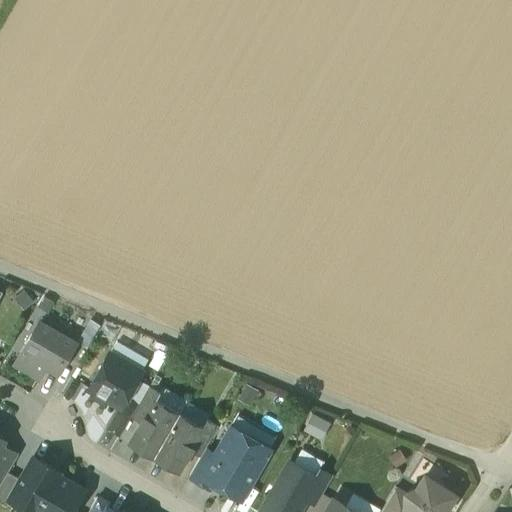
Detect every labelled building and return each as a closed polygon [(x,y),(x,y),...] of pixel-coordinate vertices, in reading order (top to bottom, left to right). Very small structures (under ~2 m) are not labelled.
[(75,342),(39,321),(23,349),(47,363),(59,370),(75,342)] [(47,363),(23,349),(14,364),(39,378),(47,363)] [(141,371),(109,353),(89,388),(119,405),(121,406),(126,396),(141,371)] [(138,403),(131,416),(141,422),(154,400),(155,400),(160,391),(149,385),(138,403)] [(126,396),(121,406),(119,405),(106,426),(120,434),(131,416),(138,403),(126,396)] [(155,400),(154,400),(141,422),(132,437),(145,444),(147,451),(154,455),(178,414),(155,400)] [(202,427),(178,414),(154,455),(162,460),(168,458),(181,465),(190,450),(203,428),(202,427)] [(207,419),(202,427),(203,428),(190,450),(200,456),(206,446),(218,425),(207,419)] [(267,452),(248,441),(250,437),(231,426),(216,453),(212,460),(225,467),(215,483),(240,498),(267,452)] [(341,437),(324,427),(316,444),(333,454),(341,437)] [(1,445),(0,446),(0,484),(7,471),(8,472),(17,455),(1,445)] [(216,453),(206,446),(200,456),(189,475),(212,489),(215,483),(225,467),(212,460),(216,453)] [(60,472),(33,457),(20,479),(9,498),(11,499),(32,511),(70,511),(72,509),(84,489),(59,475),(59,474),(60,472)] [(290,460),(260,511),(297,511),(305,499),(317,476),(314,475),(290,460)] [(319,467),(314,475),(317,476),(305,499),(315,505),(332,475),(319,467)] [(8,472),(7,471),(0,484),(0,501),(7,506),(11,499),(9,498),(20,479),(8,472)] [(443,511),(455,494),(425,475),(416,488),(406,492),(405,511),(404,511),(443,511)] [(405,492),(395,486),(380,511),(404,511),(405,511),(397,507),(405,492)] [(405,492),(397,507),(405,511),(406,492),(405,492)] [(104,511),(107,506),(108,507),(110,504),(97,497),(87,511),(104,511)] [(358,511),(333,498),(324,511),(358,511)]
